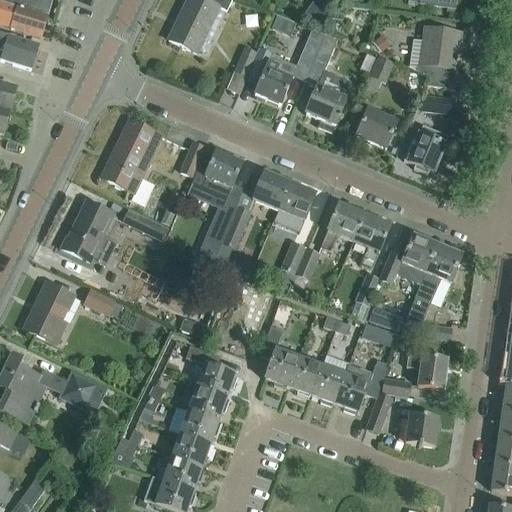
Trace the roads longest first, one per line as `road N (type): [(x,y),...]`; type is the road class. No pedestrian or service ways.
road 1 (residential): [(452,224),(103,76)]
road 2 (residential): [(227,511),(262,416),(464,489)]
road 3 (residential): [(464,489),(498,244)]
road 4 (tertiary): [(0,281),(103,76)]
road 5 (residential): [(452,224),(486,0)]
